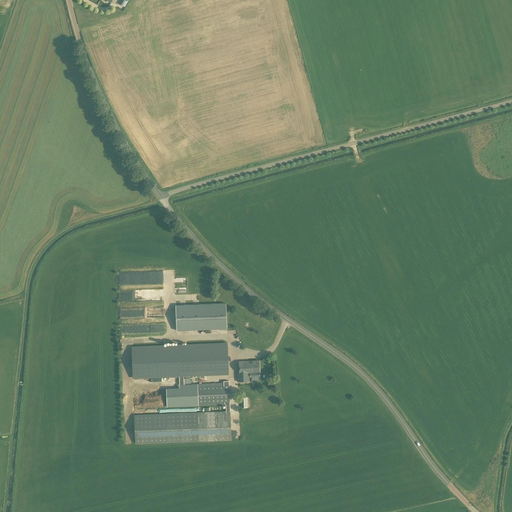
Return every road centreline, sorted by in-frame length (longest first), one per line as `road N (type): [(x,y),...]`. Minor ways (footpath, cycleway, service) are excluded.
road 1 (tertiary): [(474,511),(368,380),(240,283),(159,196)]
road 2 (unclassified): [(159,196),(511,100)]
road 3 (tertiary): [(159,196),(114,122),(68,0)]
